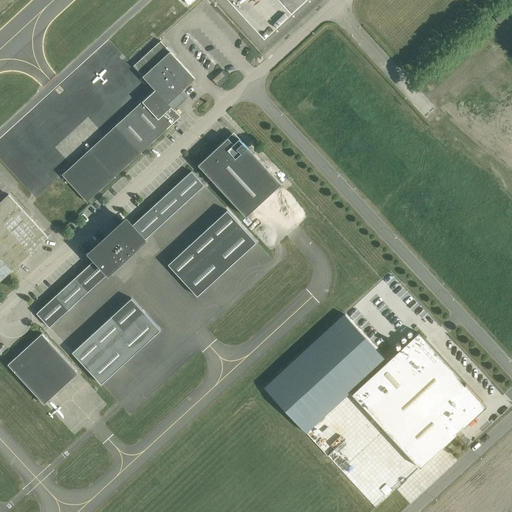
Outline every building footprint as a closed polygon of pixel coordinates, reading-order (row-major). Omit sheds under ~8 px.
[(155,89),(62,174),(87,201),(167,128),(180,116),(174,109),(187,97),(181,90),(194,78),(160,41),(133,66),(142,76),(155,89)] [(510,80),(491,42),(477,49),(485,65),(481,67),(492,89),(510,80)] [(212,79),(216,83),(225,75),(221,71),(212,79)] [(198,164),(246,216),(281,183),(233,132),(198,164)] [(55,295),(36,313),(49,327),(68,309),(88,291),(108,273),(126,256),(145,239),(164,221),(184,203),(204,185),(191,171),(171,189),(151,207),(132,225),(129,222),(113,236),(110,238),(107,240),(108,241),(92,256),(95,259),(75,277),(55,295)] [(57,227),(84,202),(62,178),(35,204),(57,227)] [(0,201),(0,280),(48,237),(8,194),(0,201)] [(187,246),(168,264),(181,278),(197,296),(227,269),(256,242),(239,223),(227,210),(207,228),(187,246)] [(92,334),(72,352),(86,367),(101,384),(131,357),(160,330),(144,312),(131,298),(111,316),(92,334)] [(344,314),(264,387),(306,432),(360,382),(385,359),(344,314)] [(418,332),(352,394),(420,468),(457,433),(456,432),(462,426),(464,427),(486,406),(466,384),(464,385),(458,378),(459,377),(418,332)] [(78,373),(41,333),(8,364),(44,404),(78,373)]
